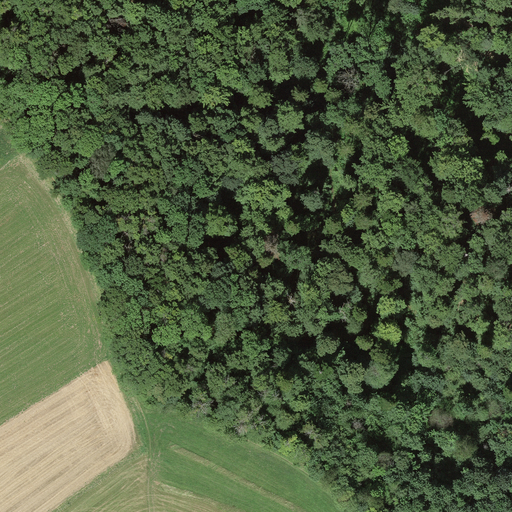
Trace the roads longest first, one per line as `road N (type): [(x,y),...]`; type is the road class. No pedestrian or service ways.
road 1 (track): [(133,394),(207,400),(408,377),(418,369),(421,354),(347,279),(328,186),(349,0)]
road 2 (track): [(347,11),(407,85),(511,127)]
